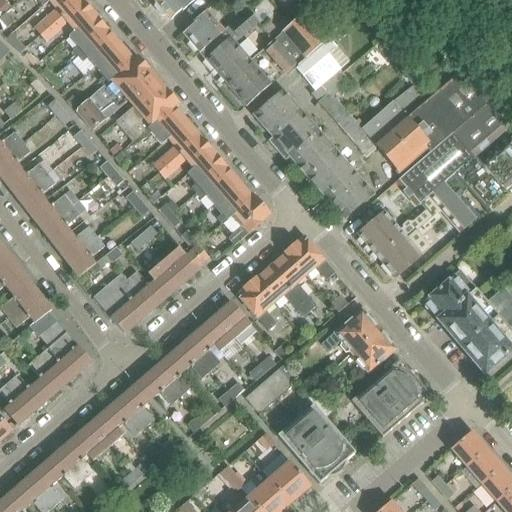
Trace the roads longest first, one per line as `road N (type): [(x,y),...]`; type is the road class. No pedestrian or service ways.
road 1 (residential): [(296,213),(114,0)]
road 2 (residential): [(473,408),(296,213)]
road 3 (residential): [(120,367),(296,213)]
road 4 (residential): [(120,367),(0,214)]
road 5 (residential): [(0,471),(120,367)]
road 6 (residential): [(354,511),(473,408)]
